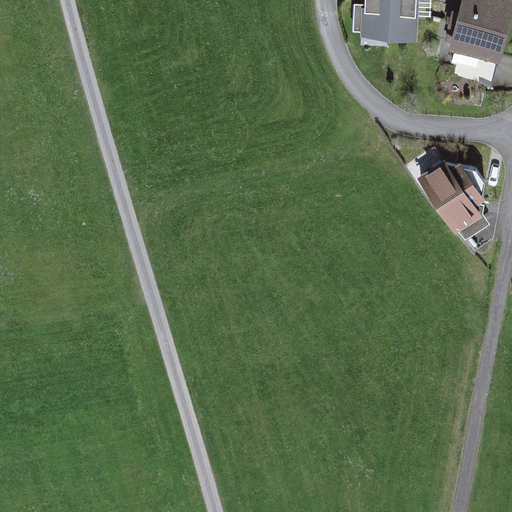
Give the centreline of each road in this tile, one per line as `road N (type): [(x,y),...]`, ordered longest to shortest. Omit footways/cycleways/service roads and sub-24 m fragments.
road 1 (track): [(70,0),(214,511)]
road 2 (track): [(511,247),(461,511)]
road 3 (residential): [(331,0),(366,95),(442,134),(511,134)]
